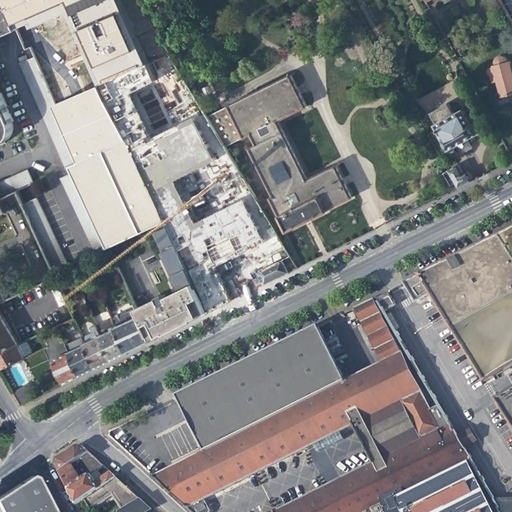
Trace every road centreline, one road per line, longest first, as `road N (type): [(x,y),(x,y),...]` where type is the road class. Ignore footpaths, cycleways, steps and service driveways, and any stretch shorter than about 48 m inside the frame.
road 1 (residential): [(511,198),(73,420)]
road 2 (residential): [(73,420),(173,511)]
